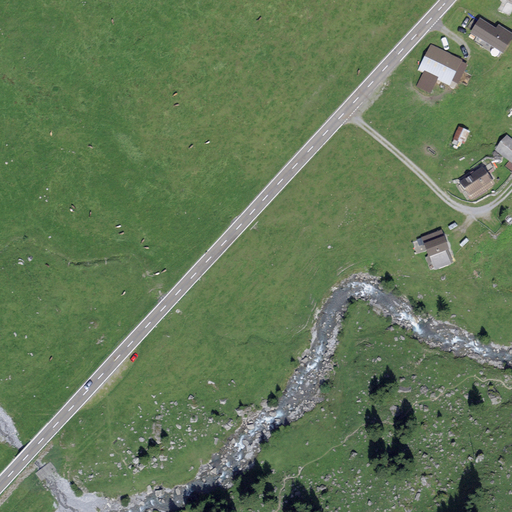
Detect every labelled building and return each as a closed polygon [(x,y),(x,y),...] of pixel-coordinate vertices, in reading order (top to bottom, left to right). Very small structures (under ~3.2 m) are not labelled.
[(502,35),(483,24),(475,38),(509,59),(511,54),(511,34),(504,30),(502,35)] [(469,66),(433,48),(421,71),(457,89),(469,66)] [(473,135),(460,130),(455,143),(468,148),(473,135)] [(511,140),(509,139),(499,152),(511,162),(511,140)] [(491,170),(466,185),(477,205),(502,189),(491,170)] [(452,241),(430,247),(438,273),(453,268),(450,256),(456,255),(452,241)]
